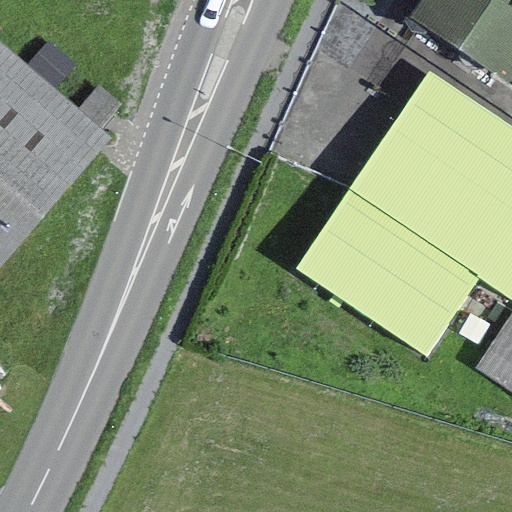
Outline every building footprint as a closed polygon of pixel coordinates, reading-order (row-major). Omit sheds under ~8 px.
[(511,0),(437,0),(424,20),(511,79),(511,0)] [(50,43),(32,64),(58,88),(77,66),(50,43)] [(0,58),(0,263),(101,141),(0,58)] [(511,123),(437,73),(303,272),(433,359),(485,281),(511,298),(511,123)] [(98,85),(80,109),(103,127),(122,103),(98,85)] [(511,315),(477,369),(511,392),(511,315)]
